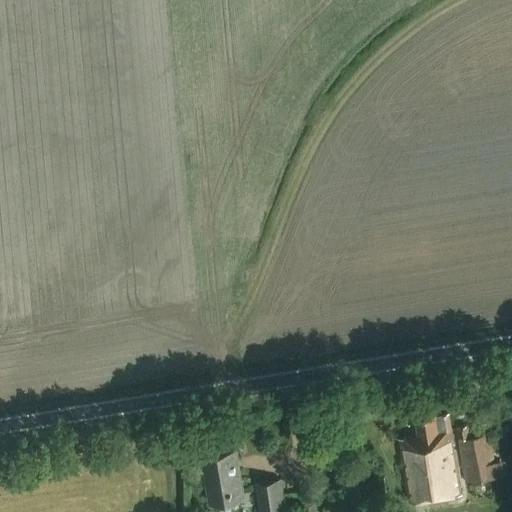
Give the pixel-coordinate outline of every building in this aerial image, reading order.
[(409,503),(461,495),(454,451),(452,452),(451,445),(453,444),(447,414),(415,420),(418,437),(398,441),(409,503)] [(457,428),(465,482),(504,476),(501,461),(494,462),(489,434),(469,437),(468,427),(457,428)] [(210,504),(243,498),(235,451),(202,457),(210,504)] [(258,511),(286,511),(281,480),(254,484),(258,511)] [(317,511),(314,491),(299,493),(301,504),(301,511),(317,511)]
